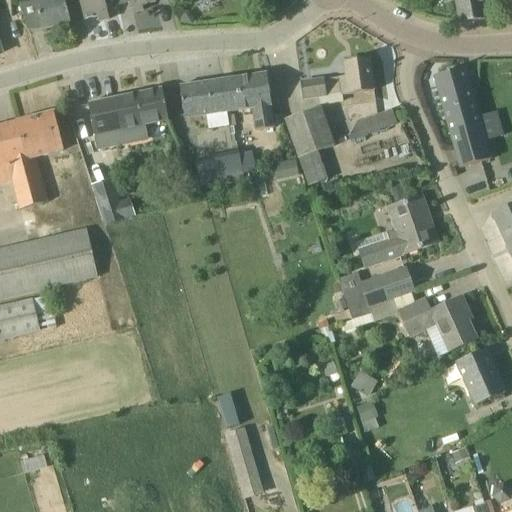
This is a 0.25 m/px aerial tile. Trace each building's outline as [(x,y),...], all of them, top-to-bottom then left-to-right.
[(71,25),(64,0),(38,0),(39,3),(36,3),(43,32),(71,25)] [(118,7),(115,0),(78,0),(82,15),(84,22),(98,19),(99,23),(109,21),(107,10),(118,7)] [(154,0),(115,0),(118,7),(130,4),(133,14),(144,12),(142,7),(156,4),(154,0)] [(481,0),(456,0),(461,25),(486,21),(481,0)] [(191,14),(182,12),(180,25),(193,27),(194,20),(191,14)] [(374,93),(369,60),(344,64),(346,78),(301,85),(303,101),(342,95),(342,97),(374,93)] [(464,69),(434,78),(460,170),(490,161),(464,69)] [(267,75),(221,82),(226,114),(227,114),(253,110),(256,132),(274,130),(274,127),(272,118),(271,108),(272,108),(267,75)] [(207,117),(226,114),(221,82),(180,88),(185,120),(207,117)] [(145,127),(168,122),(162,91),(88,106),(97,150),(148,140),(145,127)] [(322,109),(284,121),(308,190),(327,184),(317,155),(335,148),(322,109)] [(392,112),(357,125),(349,137),(351,143),(398,126),(392,112)] [(498,112),(481,115),(486,139),(503,136),(498,112)] [(36,159),(63,152),(53,114),(0,128),(0,186),(12,183),(20,211),(47,204),(36,159)] [(272,118),(274,127),(281,126),(280,116),(272,118)] [(239,156),(243,176),(256,173),(251,153),(239,156)] [(239,156),(196,165),(200,185),(225,179),(227,188),(245,184),(243,176),(239,156)] [(276,166),(279,182),(299,177),(295,162),(276,166)] [(112,178),(92,185),(105,227),(136,219),(130,200),(120,203),(112,178)] [(391,190),(396,207),(408,203),(403,186),(391,190)] [(438,245),(422,198),(408,203),(396,207),(389,209),(396,232),(387,235),(389,242),(360,253),(365,270),(438,245)] [(511,207),(494,215),(511,255),(511,207)] [(87,231),(0,251),(0,300),(98,278),(87,231)] [(322,253),(320,246),(312,248),(314,255),(322,253)] [(414,293),(406,271),(362,286),(358,275),(339,281),(352,321),(371,315),(369,308),(394,300),(414,293)] [(210,300),(223,340),(243,333),(230,294),(210,300)] [(49,298),(0,309),(0,342),(56,329),(49,298)] [(426,301),(398,314),(399,315),(410,339),(426,331),(438,359),(477,342),(464,314),(468,312),(461,298),(427,314),(422,304),(426,302),(426,301)] [(371,315),(352,321),(355,330),(399,315),(398,314),(394,300),(369,308),(371,315)] [(327,321),(317,324),(319,331),(329,328),(327,321)] [(328,329),(320,331),(322,336),(324,336),(327,347),(336,344),(332,333),(330,334),(328,329)] [(486,351),(456,364),(475,407),(505,395),(486,351)] [(333,364),(323,367),(326,379),(337,375),(333,364)] [(377,384),(360,373),(351,388),(368,399),(377,384)] [(357,409),(367,434),(379,429),(375,420),(379,419),(372,403),(357,409)] [(343,419),(326,424),(329,434),(346,429),(343,419)] [(245,429),(225,435),(244,501),(264,495),(245,429)] [(465,449),(452,455),(456,465),(470,459),(465,449)] [(24,476),(36,473),(32,460),(20,463),(24,476)] [(370,462),(360,465),(365,484),(375,481),(370,462)]
